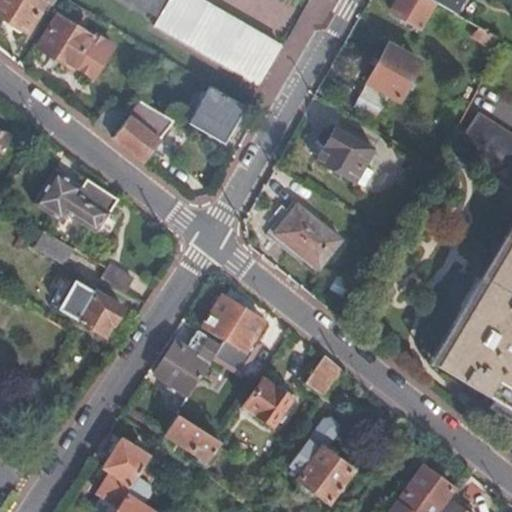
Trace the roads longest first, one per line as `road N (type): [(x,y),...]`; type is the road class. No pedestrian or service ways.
road 1 (residential): [(511,478),(210,239)]
road 2 (residential): [(36,511),(210,239)]
road 3 (residential): [(346,0),(210,239)]
road 4 (residential): [(210,239),(0,76)]
